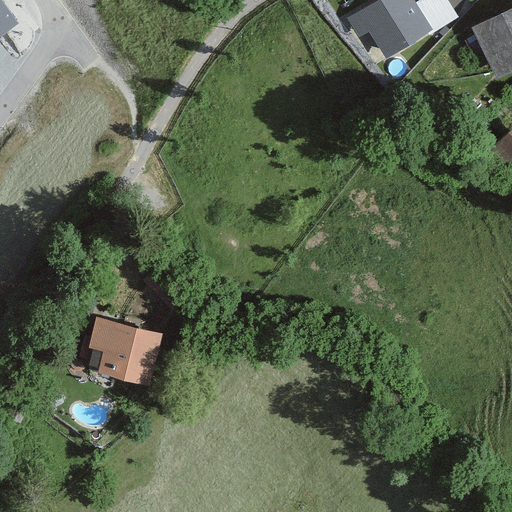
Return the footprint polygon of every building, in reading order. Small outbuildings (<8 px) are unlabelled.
[(0,0),(0,22),(20,8),(13,0),(0,0)] [(384,0),(353,22),(383,64),(433,30),(411,0),(384,0)] [(511,5),(469,29),(501,87),(511,80),(511,5)] [(511,174),(511,128),(489,150),(511,175),(511,174)] [(158,269),(145,282),(175,312),(188,299),(158,269)] [(169,339),(101,320),(93,348),(100,350),(94,372),(154,389),(169,339)]
